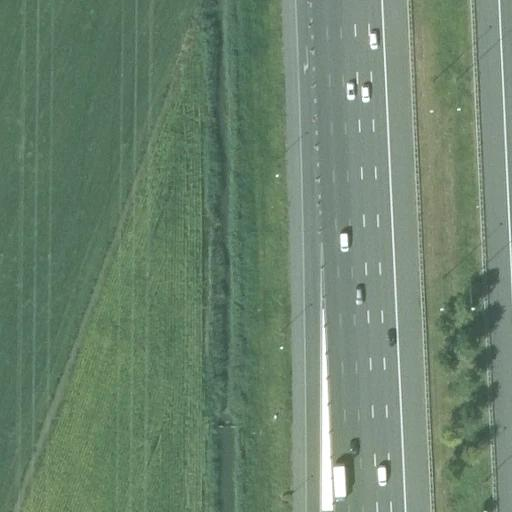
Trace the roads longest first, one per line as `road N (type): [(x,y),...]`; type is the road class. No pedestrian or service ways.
road 1 (motorway): [(358,242),(313,511)]
road 2 (motorway): [(358,242),(372,511)]
road 3 (motorway): [(347,0),(358,242)]
